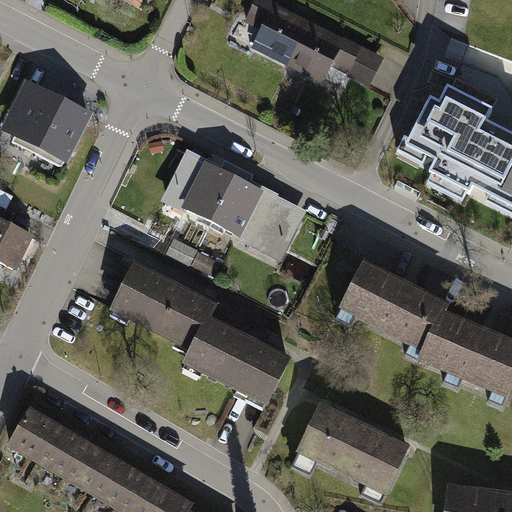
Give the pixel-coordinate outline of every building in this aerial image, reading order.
[(251,51),(287,69),(310,22),(265,0),(255,0),(245,21),(262,29),(251,51)] [(384,59),(310,22),(287,69),(323,86),(331,69),(370,88),(384,59)] [(95,120),(27,84),(0,135),(0,136),(67,172),(95,120)] [(511,134),(484,121),(491,108),(448,87),(440,103),(429,98),(407,144),(435,158),(429,171),(472,192),(475,186),(511,203),(511,134)] [(271,225),(283,199),(196,157),(182,185),(192,190),(182,211),(249,244),(261,220),(271,225)] [(0,260),(11,266),(30,234),(0,217),(0,260)] [(284,239),(271,233),(264,246),(278,253),(284,239)] [(197,255),(173,245),(166,261),(191,271),(197,255)] [(506,404),(511,390),(511,350),(445,320),(449,310),(360,270),(339,316),(421,353),(416,364),(506,404)] [(268,412),(289,369),(208,329),(215,315),(132,274),(111,318),(186,355),(180,368),(268,412)] [(191,501),(31,409),(9,447),(120,511),(193,511),(187,508),(191,501)] [(389,496),(410,453),(320,410),(299,452),(389,496)] [(511,511),(511,502),(446,495),(444,511),(511,511)]
